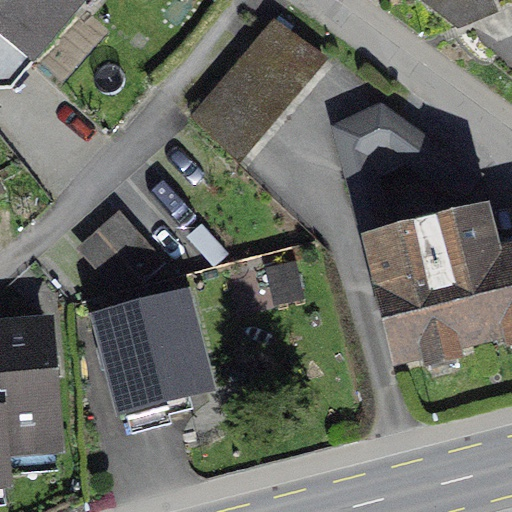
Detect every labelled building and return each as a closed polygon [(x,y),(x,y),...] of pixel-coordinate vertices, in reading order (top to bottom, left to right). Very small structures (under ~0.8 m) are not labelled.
[(0,0),(0,39),(18,54),(63,0),(72,0),(79,6),(83,0),(0,0)] [(511,0),(422,0),(458,28),(511,5),(511,0)] [(277,25),(195,123),(240,161),(322,62),(277,25)] [(337,131),(356,209),(382,204),(376,181),(408,165),(456,199),(468,197),(480,179),(382,110),(337,131)] [(487,211),(365,243),(397,367),(406,365),(511,340),(511,247),(498,252),(487,211)] [(167,265),(128,221),(104,242),(144,285),(167,265)] [(186,306),(103,326),(130,438),(172,428),(170,418),(193,413),(188,394),(206,389),(186,306)] [(0,431),(3,454),(57,452),(47,330),(0,334),(0,431)]
